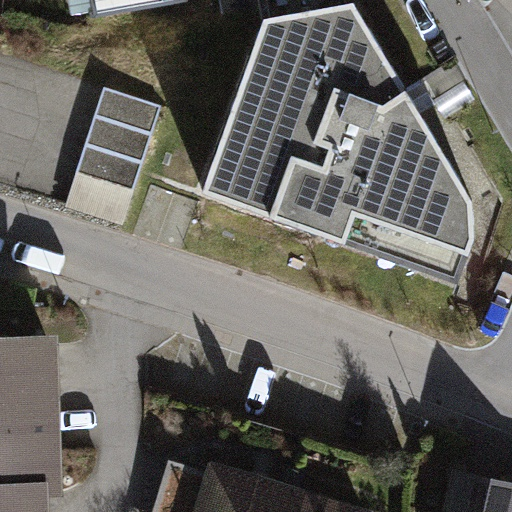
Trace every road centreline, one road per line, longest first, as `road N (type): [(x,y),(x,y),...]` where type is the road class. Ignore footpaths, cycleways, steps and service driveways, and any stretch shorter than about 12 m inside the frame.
road 1 (residential): [(502,409),(0,227)]
road 2 (residential): [(511,104),(450,0)]
